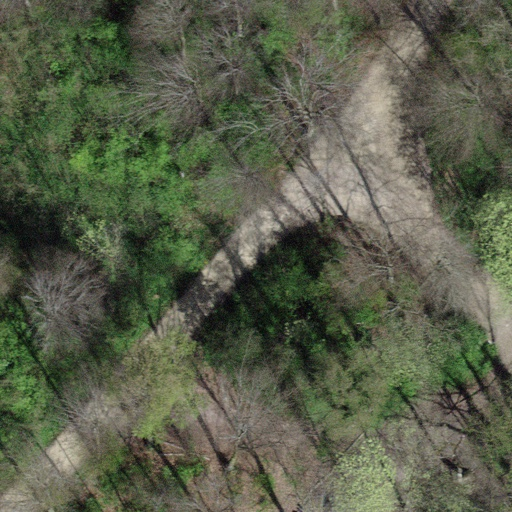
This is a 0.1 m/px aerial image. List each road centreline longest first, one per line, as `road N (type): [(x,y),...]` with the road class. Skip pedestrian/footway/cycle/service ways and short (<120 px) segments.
road 1 (track): [(12,511),(38,492),(305,152),(378,0)]
road 2 (track): [(305,152),(473,328),(511,357)]
